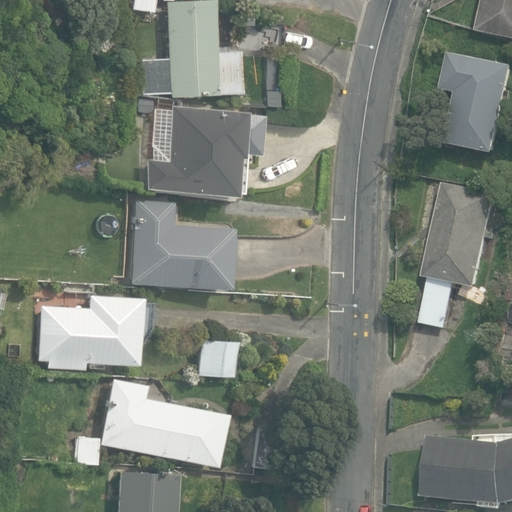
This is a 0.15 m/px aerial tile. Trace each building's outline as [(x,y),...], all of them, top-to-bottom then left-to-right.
[(132,0),(131,9),(151,12),(152,0),(132,0)] [(213,53),(211,0),(187,0),(162,1),(165,59),(150,60),(152,94),(166,93),(166,96),(238,93),(236,52),(213,53)] [(511,0),(486,0),(481,25),(511,31),(511,0)] [(239,49),(263,50),(263,47),(277,47),(277,24),(239,24),(239,49)] [(449,144),(497,154),(511,80),(511,67),(451,55),(444,89),(460,93),(449,144)] [(140,188),(229,196),(232,157),(236,158),(237,153),(258,155),(262,116),(241,114),(241,113),(169,106),(168,111),(162,110),(158,153),(164,154),(163,161),(143,159),(140,188)] [(445,185),(426,276),(432,277),(423,323),(447,328),(456,284),(478,289),(488,239),(493,240),(496,226),(491,225),(497,195),(445,185)] [(128,282),(224,288),(227,229),(169,225),(170,201),(133,199),(128,282)] [(46,367),(81,369),(82,362),(86,362),(86,367),(99,368),(99,363),(133,364),(137,298),(85,295),(85,308),(39,305),(36,359),(46,360),(46,367)] [(194,375),(229,376),(230,340),(196,339),(194,375)] [(98,442),(213,465),(223,414),(142,398),(144,386),(111,379),(98,442)] [(487,508),(506,510),(506,506),(508,506),(508,505),(511,503),(511,442),(504,445),(504,446),(432,437),(426,496),(487,504),(487,508)] [(172,511),(174,474),(117,471),(114,511),(172,511)]
